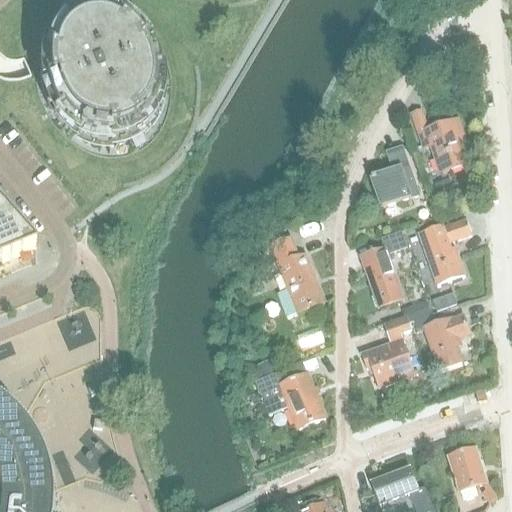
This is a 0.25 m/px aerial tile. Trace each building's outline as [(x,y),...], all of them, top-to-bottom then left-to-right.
[(68,170),(191,119),(141,0),(95,0),(12,35),(68,170)] [(430,132),(424,113),(413,116),(425,150),(435,147),(444,175),(467,167),(457,139),(465,136),(460,121),(430,132)] [(384,209),(412,200),(411,198),(419,195),(403,149),(389,154),(396,173),(374,180),(384,209)] [(451,181),(437,186),(441,197),(455,192),(451,181)] [(0,278),(36,264),(30,249),(35,247),(23,234),(23,233),(22,231),(21,232),(13,222),(12,220),(11,220),(3,211),(4,211),(2,209),(1,209),(0,207),(0,278)] [(472,238),(467,222),(444,230),(443,228),(420,236),(438,289),(466,279),(460,260),(455,261),(450,245),(472,238)] [(382,311),(405,302),(388,257),(408,250),(403,234),(382,241),(385,251),(363,259),(382,311)] [(300,260),(292,240),(272,248),(290,292),(279,296),(288,320),(326,305),(306,257),(300,260)] [(437,326),(434,317),(416,323),(420,334),(425,332),(440,373),(463,364),(455,342),(471,337),(464,318),(453,322),(452,320),(437,326)] [(414,371),(400,336),(412,332),(407,318),(384,327),(391,346),(362,357),(368,371),(371,370),(379,390),(405,380),(403,375),(414,371)] [(307,377),(292,383),(287,372),(257,386),(271,419),(291,410),(301,432),(327,421),(307,377)] [(43,511),(43,510),(43,506),(43,502),(43,498),(43,494),(42,489),(41,485),(40,479),(39,473),(38,469),(35,462),(34,459),(31,453),(29,450),(27,446),(23,440),(21,437),(18,432),(14,428),(10,424),(7,421),(3,417),(0,414),(0,511),(43,511)] [(461,494),(489,485),(477,450),(454,458),(460,473),(455,475),(461,494)] [(381,508),(420,493),(412,472),(373,487),(381,508)] [(492,505),(499,500),(491,489),(485,494),(492,505)]
